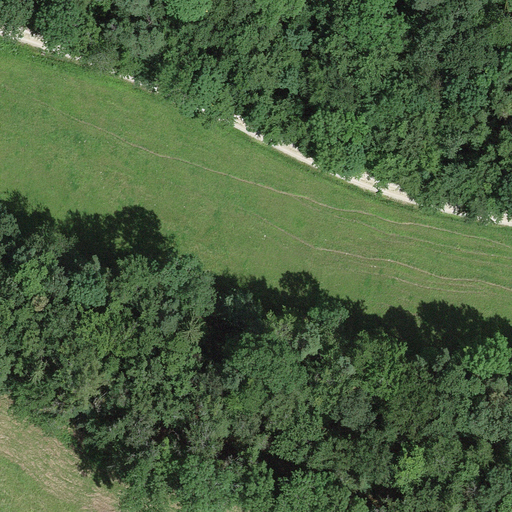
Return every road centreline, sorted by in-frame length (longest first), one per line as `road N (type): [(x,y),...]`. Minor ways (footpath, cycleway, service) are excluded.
road 1 (track): [(0,25),(164,89),(356,181),(511,220)]
road 2 (track): [(511,122),(357,21)]
